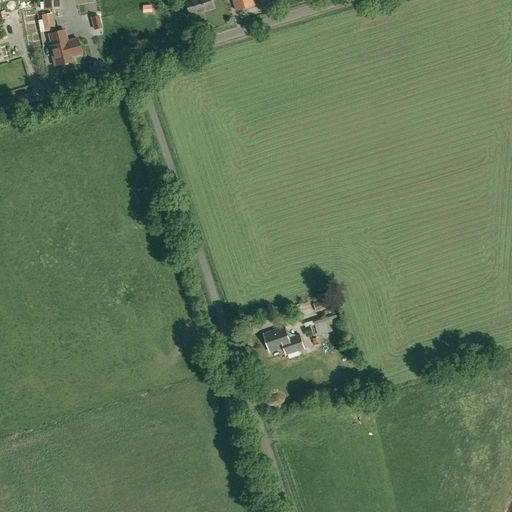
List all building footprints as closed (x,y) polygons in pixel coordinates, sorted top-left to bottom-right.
[(60,8),(59,0),(43,0),(44,9),(60,8)] [(186,0),(191,15),(214,8),(211,0),(186,0)] [(233,0),(237,11),(255,5),(253,0),(233,0)] [(41,16),(42,20),(43,24),(53,22),(51,13),(45,15),(45,12),(41,13),(42,15),(41,16)] [(48,34),(51,46),(49,46),(54,65),(60,64),(61,65),(67,64),(67,61),(73,60),(72,59),(74,57),(78,56),(80,53),(81,53),(77,38),(68,40),(65,29),(48,34)] [(313,303),(316,311),(331,306),(330,302),(334,300),(332,296),(313,303)] [(338,311),(313,319),(314,325),(340,317),(338,311)] [(314,324),(308,326),(311,336),(316,334),(314,324)] [(300,334),(289,338),(284,326),(264,333),(270,351),(283,347),(286,354),(304,348),(300,334)]
